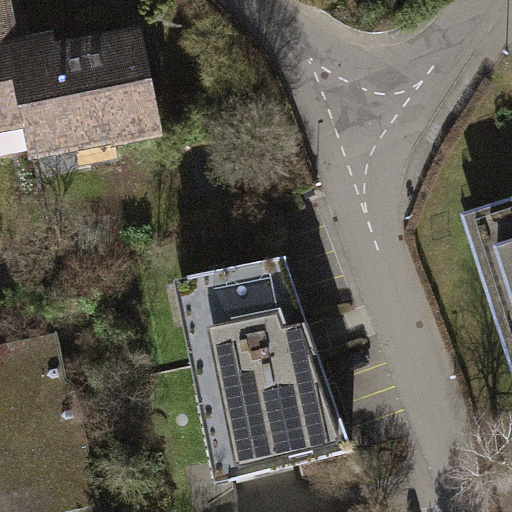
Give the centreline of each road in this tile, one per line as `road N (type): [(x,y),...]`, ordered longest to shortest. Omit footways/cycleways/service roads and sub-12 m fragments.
road 1 (residential): [(362,164),(461,511)]
road 2 (residential): [(362,164),(479,0)]
road 3 (residential): [(253,0),(293,34),(342,111),(362,164)]
